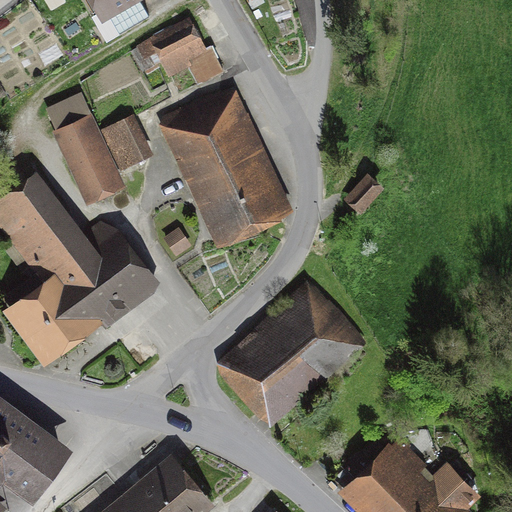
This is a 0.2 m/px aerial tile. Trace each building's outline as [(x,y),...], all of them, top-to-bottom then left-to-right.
[(83,0),(106,38),(148,13),(140,0),(83,0)] [(150,29),(173,70),(194,59),(191,53),(213,41),(193,5),(150,29)] [(47,100),(91,195),(130,178),(86,83),(47,100)] [(175,124),(225,231),(282,204),(267,171),(260,175),(222,92),(190,106),(194,115),(175,124)] [(111,122),(133,167),(155,156),(133,111),(111,122)] [(0,212),(45,273),(6,301),(48,358),(107,315),(112,322),(167,281),(115,210),(93,226),(44,160),(0,192),(0,212)] [(350,195),(361,206),(381,186),(370,175),(350,195)] [(186,221),(169,232),(182,251),(199,240),(186,221)] [(241,396),(262,419),(269,413),(268,411),(356,333),(339,314),(332,321),(306,291),(278,315),(282,320),(223,372),(241,396)] [(61,452),(0,405),(0,480),(6,471),(32,491),(61,452)] [(351,485),(377,511),(454,511),(473,495),(467,483),(449,465),(439,476),(416,453),(422,446),(407,430),(397,426),(347,461),(361,475),(351,485)] [(174,455),(107,511),(191,511),(209,497),(174,455)]
